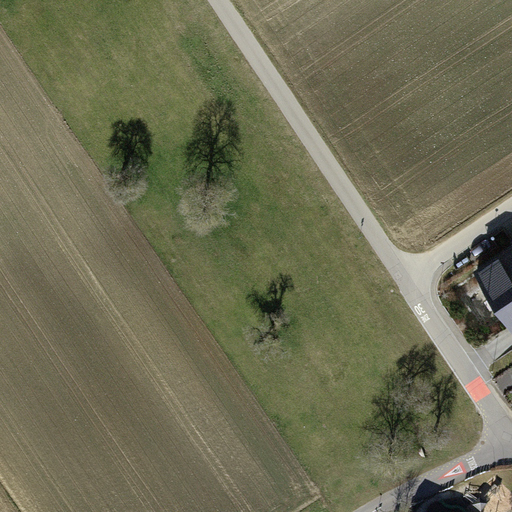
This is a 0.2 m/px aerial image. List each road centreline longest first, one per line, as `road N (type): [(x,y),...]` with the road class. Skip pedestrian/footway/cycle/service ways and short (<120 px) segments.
road 1 (unclassified): [(217,0),(406,278)]
road 2 (unclassified): [(406,278),(511,433)]
road 3 (unclassified): [(511,443),(375,511)]
road 4 (residential): [(406,278),(511,207)]
